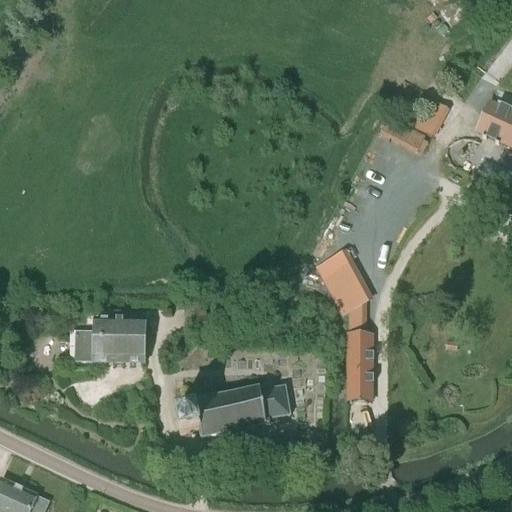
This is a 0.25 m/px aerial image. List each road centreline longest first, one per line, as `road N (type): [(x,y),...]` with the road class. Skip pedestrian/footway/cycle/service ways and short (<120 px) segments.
road 1 (tertiary): [(176,511),(114,494),(0,438)]
road 2 (tertiary): [(511,462),(375,511)]
